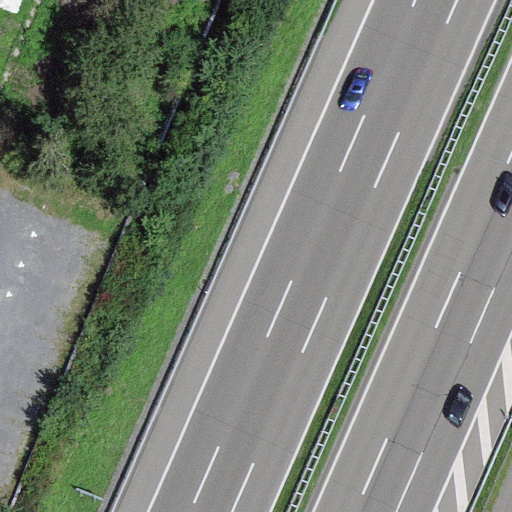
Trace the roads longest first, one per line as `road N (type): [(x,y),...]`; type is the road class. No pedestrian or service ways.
road 1 (motorway): [(436,0),(212,511)]
road 2 (motorway): [(378,511),(511,208)]
